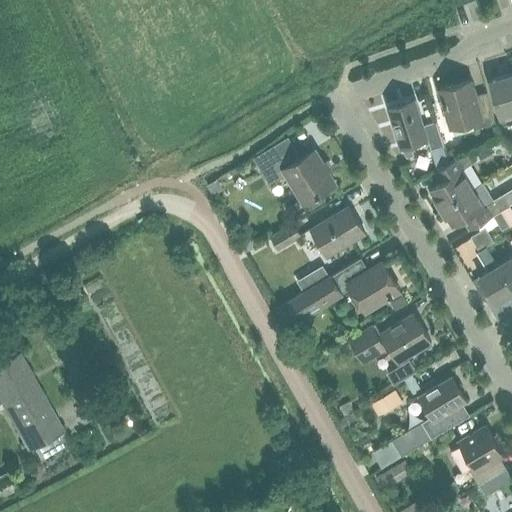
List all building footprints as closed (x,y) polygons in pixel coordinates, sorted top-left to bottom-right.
[(511,73),(490,79),(495,99),(499,114),(511,110),(511,73)] [(441,88),(446,107),(452,126),(471,121),(473,128),(496,122),(488,91),(476,95),(472,79),(441,88)] [(411,143),(421,140),(428,138),(432,150),(433,149),(446,145),(438,121),(425,125),(416,98),(389,106),(402,146),(408,156),(415,154),(411,143)] [(486,141),(476,147),(482,156),(492,150),(486,141)] [(449,156),(446,145),(433,149),(437,160),(449,156)] [(261,167),(271,183),(289,173),(310,208),(327,198),(322,191),(336,182),(315,148),(298,159),(292,148),(261,167)] [(448,177),(431,187),(435,194),(432,196),(438,206),(473,186),(463,169),(473,163),(466,151),(460,155),(458,156),(441,167),(448,177)] [(473,186),(438,206),(447,220),(449,218),(454,225),(464,219),(471,215),(477,225),(478,224),(494,215),(502,210),(511,204),(505,194),(495,200),(484,182),(474,188),(473,186)] [(366,232),(349,205),(312,227),(328,254),(366,232)] [(494,215),(498,222),(503,229),(511,224),(502,210),(494,215)] [(295,222),(272,235),(280,247),(302,234),(295,222)] [(482,230),(479,231),(488,245),(495,241),(488,228),(487,227),(482,230)] [(511,286),(499,264),(488,245),(479,231),(472,236),(480,249),(478,251),(490,269),(480,275),(497,303),(511,293),(511,286)] [(253,233),(240,240),(246,251),(259,244),(253,233)] [(362,256),(279,307),(290,324),(298,319),(296,316),(339,290),(341,293),(352,286),(367,310),(401,289),(383,260),(369,268),(362,256)] [(511,286),(511,256),(499,264),(511,286)] [(403,293),(391,300),(396,309),(408,302),(403,293)] [(432,340),(414,311),(382,331),(400,360),(432,340)] [(373,323),(366,327),(349,337),(365,363),(389,348),(373,323)] [(337,350),(323,351),(323,372),(338,371),(337,350)] [(20,351),(0,362),(0,393),(3,398),(30,446),(63,427),(30,369),(20,351)] [(410,360),(400,366),(407,378),(417,372),(410,360)] [(432,415),(422,421),(394,439),(404,456),(432,437),(453,424),(446,412),(468,399),(452,374),(420,394),(432,415)] [(414,376),(406,381),(415,396),(423,391),(414,376)] [(396,390),(372,403),(378,414),(402,400),(396,390)] [(464,471),(470,467),(480,483),(507,467),(501,456),(505,454),(487,423),(459,439),(463,445),(452,452),(464,471)] [(370,459),(390,447),(378,428),(358,440),(370,459)] [(413,471),(406,457),(375,476),(383,489),(413,471)] [(10,474),(0,478),(0,497),(3,496),(4,497),(18,490),(10,474)] [(460,505),(468,506),(474,502),(468,492),(456,498),(460,505)] [(417,500),(397,511),(423,511),(424,511),(417,500)]
